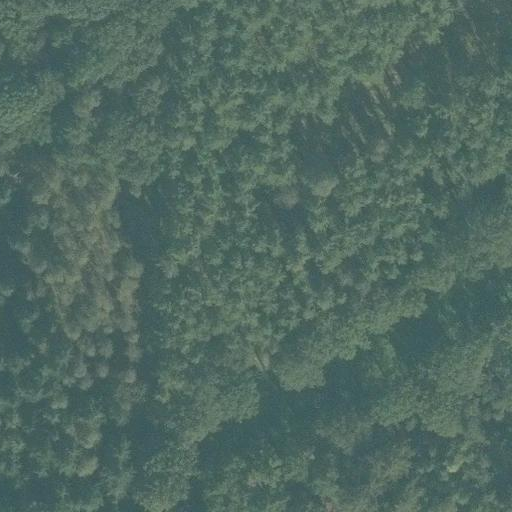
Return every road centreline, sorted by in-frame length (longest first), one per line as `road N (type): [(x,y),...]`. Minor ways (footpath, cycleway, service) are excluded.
road 1 (unclassified): [(290,445),(511,325)]
road 2 (unclassified): [(290,445),(178,511)]
